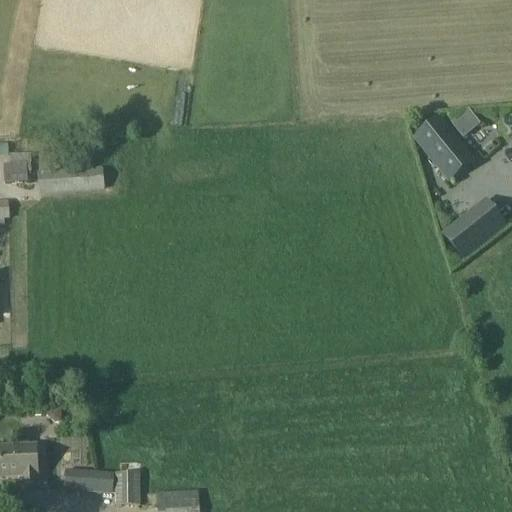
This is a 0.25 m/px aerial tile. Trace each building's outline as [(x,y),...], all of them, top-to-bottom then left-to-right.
[(476,163),(439,118),(412,141),(449,185),(476,163)] [(26,165),(11,165),(4,165),(5,185),(27,184),(26,165)] [(37,174),(39,197),(104,191),(102,169),(37,174)] [(191,178),(136,180),(137,197),(192,195),(191,178)] [(38,213),(105,207),(103,195),(37,201),(38,213)] [(462,263),(507,227),(485,200),(440,236),(462,263)] [(7,202),(0,202),(0,220),(8,220),(7,202)] [(61,411),(46,412),(46,418),(54,425),(61,425),(61,411)] [(0,479),(21,479),(22,486),(38,485),(36,447),(0,448),(0,479)] [(65,471),(63,493),(76,494),(77,472),(65,471)] [(114,475),(83,473),(82,494),(112,496),(114,475)] [(115,476),(115,477),(115,500),(115,509),(141,508),(140,476),(115,476)] [(199,511),(198,493),(157,495),(157,511),(199,511)]
